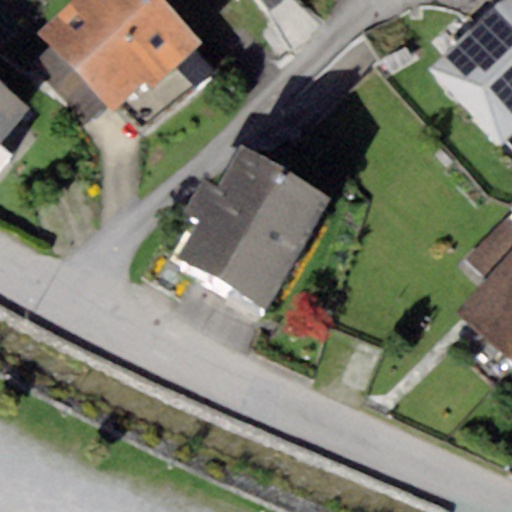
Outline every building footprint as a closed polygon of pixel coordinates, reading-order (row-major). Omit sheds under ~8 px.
[(142,0),(93,0),(38,53),(113,132),(146,100),(152,107),(201,61),(142,0)] [(214,0),(232,19),(253,0),(214,0)] [(511,13),(497,21),(431,85),(505,162),(511,154),(511,13)] [(0,168),(31,133),(0,106),(0,168)] [(203,244),(181,281),(268,330),(330,221),(243,171),(223,206),(208,198),(187,235),(203,244)] [(511,268),(456,328),(511,379),(511,378),(511,268)]
